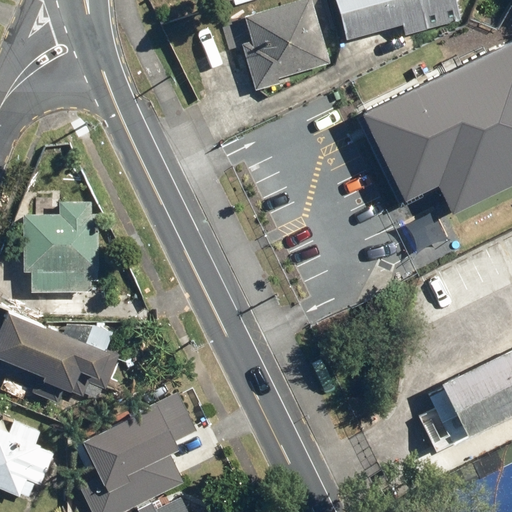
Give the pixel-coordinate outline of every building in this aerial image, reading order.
[(240,43),(250,81),(328,60),(311,0),(287,0),(243,12),(251,40),(240,43)] [(329,0),(341,39),(409,21),(413,38),(461,25),(453,0),(329,0)] [(511,171),(511,32),(360,105),(403,193),(439,176),(451,200),(511,171)] [(43,290),(43,312),(91,312),(91,267),(97,267),(97,210),(91,210),(91,198),(60,198),(60,210),(22,210),(22,268),(30,269),(30,290),(43,290)] [(6,306),(0,319),(0,353),(41,370),(40,375),(71,388),(77,374),(103,385),(116,352),(6,306)] [(447,437),(449,441),(511,409),(511,343),(435,381),(439,389),(426,395),(447,437)] [(0,424),(0,485),(17,493),(18,490),(26,493),(33,478),(38,480),(51,450),(37,444),(38,441),(33,439),(39,426),(12,415),(7,427),(0,424)] [(188,511),(178,491),(144,507),(130,479),(97,495),(105,511),(188,511)]
